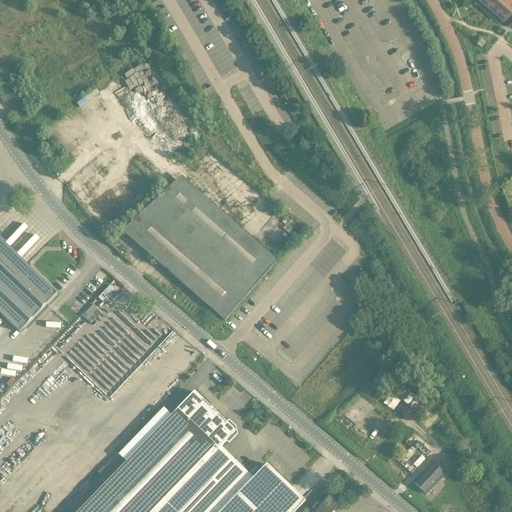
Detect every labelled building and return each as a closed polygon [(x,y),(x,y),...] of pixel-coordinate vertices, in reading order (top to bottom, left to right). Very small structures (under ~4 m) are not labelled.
[(480,0),(479,2),(487,8),(494,0),(480,0)] [(494,0),(487,8),(496,16),(508,1),(509,2),(510,0),(494,0)] [(511,4),(509,2),(508,1),(496,16),(504,23),(507,20),(509,17),(511,14),(511,4)] [(482,39),(477,45),(481,48),(486,43),(482,39)] [(182,177),(122,232),(225,321),(277,260),(182,177)] [(0,313),(20,333),(57,294),(0,239),(0,313)] [(103,302),(115,289),(110,285),(98,298),(103,302)] [(91,324),(101,314),(92,305),(82,316),(91,324)] [(361,335),(354,342),(361,349),(368,342),(361,335)] [(308,391),(325,406),(369,358),(352,343),(308,391)] [(407,387),(399,394),(408,404),(416,397),(407,387)] [(126,463),(78,511),(281,511),(275,505),(291,488),(267,465),(251,481),(218,450),(226,442),(229,444),(238,435),(236,428),(229,421),(226,423),(194,392),(170,418),(162,409),(118,454),(126,463)] [(335,420),(348,429),(352,423),(340,414),(335,420)] [(457,448),(448,456),(454,464),(464,457),(457,448)] [(433,463),(414,483),(427,494),(445,475),(433,463)] [(448,506),(456,496),(447,489),(439,499),(448,506)] [(329,496),(315,511),(332,511),(339,505),(329,496)]
